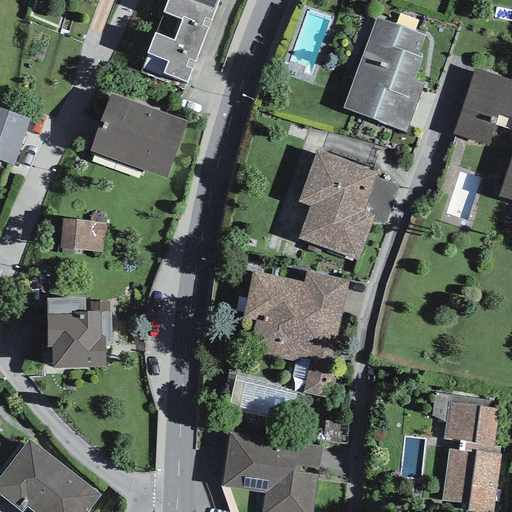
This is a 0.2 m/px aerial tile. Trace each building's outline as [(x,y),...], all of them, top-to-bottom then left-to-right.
[(218,0),(167,0),(141,69),(161,77),(163,73),(187,82),(218,0)] [(424,35),(375,17),(342,109),(405,132),(422,84),(413,80),(421,57),(416,56),(424,35)] [(511,80),(474,68),(452,134),(487,146),(494,125),(511,130),(511,155),(499,196),(511,200),(511,80)] [(186,122),(110,95),(89,151),(166,178),(186,122)] [(30,119),(0,108),(0,160),(13,165),(30,119)] [(377,173),(316,150),(297,202),(310,207),(297,239),(358,261),(373,221),(384,225),(399,186),(376,178),(377,173)] [(63,256),(106,257),(107,227),(63,226),(63,256)] [(303,283),(253,271),(242,317),(255,321),(248,351),(309,365),(302,393),(331,399),(337,371),(328,369),(348,281),(306,272),(303,283)] [(46,299),(46,315),(73,314),(73,313),(85,312),(85,298),(46,299)] [(73,314),(46,315),(47,348),(52,348),(52,369),(105,368),(104,344),(111,344),(110,312),(85,312),(73,313),(73,314)] [(499,409),(449,403),(443,439),(450,441),(449,449),(442,501),(461,503),(460,511),(470,511),(493,511),(500,455),(498,455),(499,447),(494,447),(499,409)] [(273,439),(230,433),(222,487),(265,492),(273,439)] [(21,511),(26,506),(33,511),(86,511),(100,495),(29,439),(0,475),(0,495),(20,511),(21,511)] [(312,511),(322,445),(273,439),(265,492),(262,511),(312,511)]
